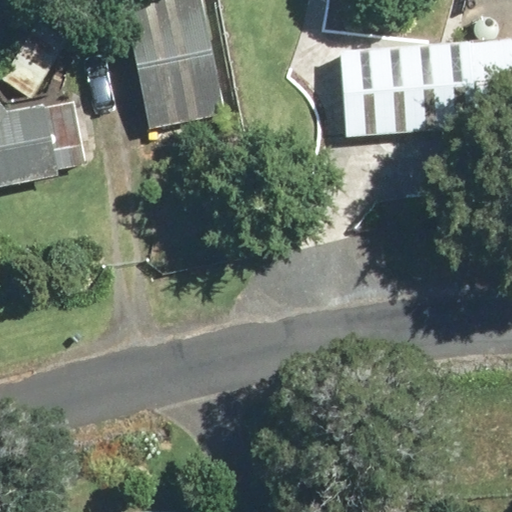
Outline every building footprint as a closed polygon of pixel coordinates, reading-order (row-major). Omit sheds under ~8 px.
[(220,109),(198,0),(151,0),(117,7),(140,125),(220,109)] [(37,12),(0,55),(0,83),(22,103),(73,43),(37,12)] [(511,41),(333,53),(338,136),(511,125),(511,41)] [(0,186),(82,168),(68,108),(8,121),(0,113),(0,186)] [(435,147),(376,151),(379,183),(437,180),(435,147)]
